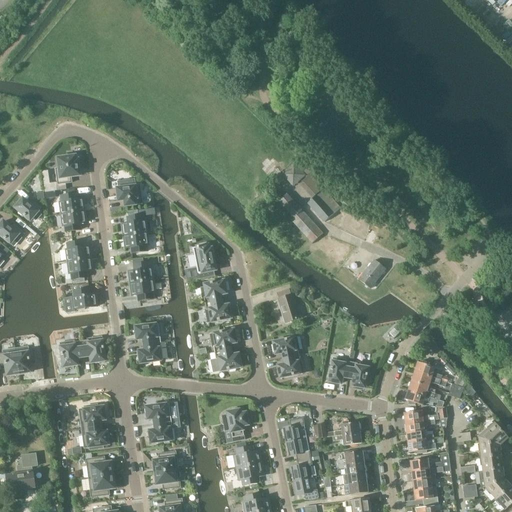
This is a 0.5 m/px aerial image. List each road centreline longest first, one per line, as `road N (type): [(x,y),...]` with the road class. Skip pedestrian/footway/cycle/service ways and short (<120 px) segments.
road 1 (residential): [(105,143),(238,254),(265,392)]
road 2 (residential): [(121,380),(96,162),(105,143)]
road 3 (residential): [(383,406),(408,344),(493,248)]
road 4 (residential): [(265,392),(121,380)]
road 5 (residential): [(0,196),(60,130),(105,143)]
road 6 (residential): [(121,380),(138,511)]
road 7 (residential): [(121,380),(0,398)]
road 8 (residential): [(265,392),(290,511)]
